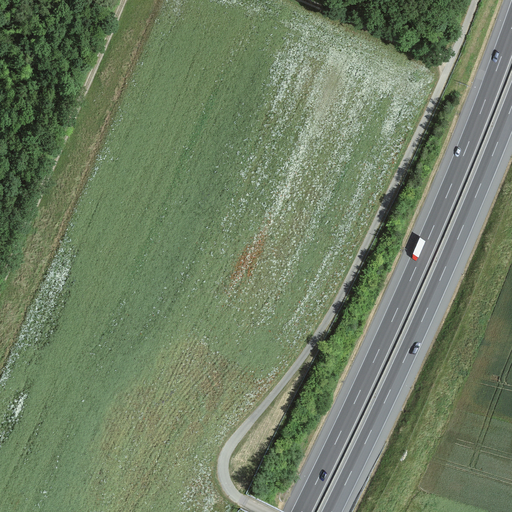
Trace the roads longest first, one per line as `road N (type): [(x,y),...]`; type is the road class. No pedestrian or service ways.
road 1 (track): [(264,511),(228,488),(227,452),(337,302),(450,63)]
road 2 (motorway): [(511,26),(433,226),(301,511)]
road 3 (motorway): [(331,511),(511,105)]
road 4 (track): [(126,0),(0,300)]
road 5 (track): [(450,63),(303,0)]
